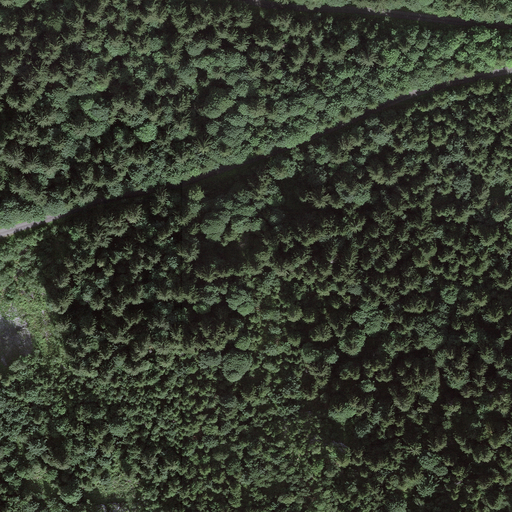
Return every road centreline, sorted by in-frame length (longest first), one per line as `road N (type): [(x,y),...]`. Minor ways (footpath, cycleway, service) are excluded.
road 1 (unclassified): [(0,233),(279,151),(382,105),(511,69)]
road 2 (unclassified): [(511,26),(242,0)]
